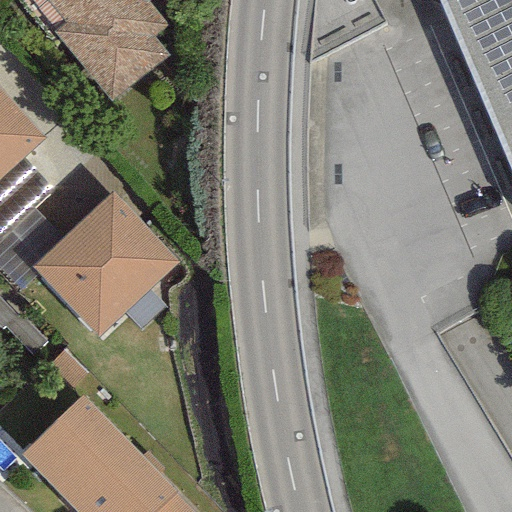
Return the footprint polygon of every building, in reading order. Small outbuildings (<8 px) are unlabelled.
[(174,0),(20,0),(122,117),(179,69),(162,50),(179,36),(159,13),(174,0)] [(511,0),(432,0),(473,83),(511,164),(511,0)] [(0,94),(0,195),(50,154),(0,94)] [(115,201),(41,273),(107,340),(181,268),(115,201)] [(187,511),(82,406),(22,466),(68,511),(187,511)]
